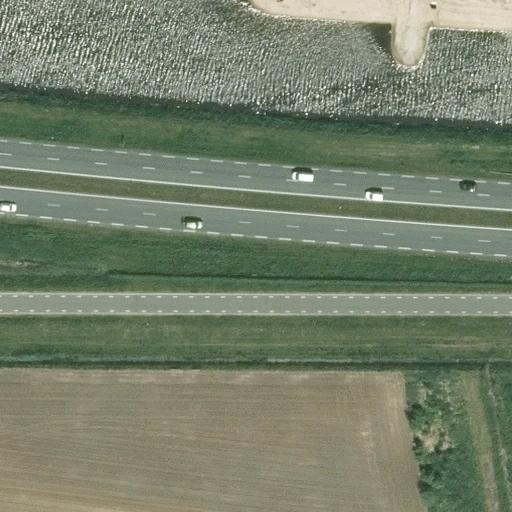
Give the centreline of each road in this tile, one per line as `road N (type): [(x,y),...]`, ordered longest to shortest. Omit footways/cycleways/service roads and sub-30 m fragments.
road 1 (primary): [(0,198),(511,243)]
road 2 (primary): [(511,197),(0,154)]
road 3 (unclassified): [(0,302),(511,304)]
